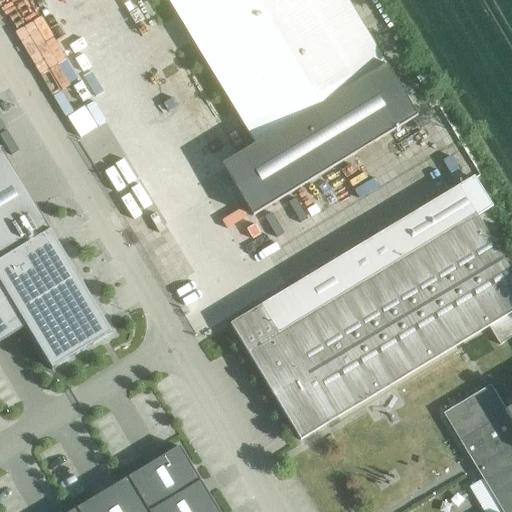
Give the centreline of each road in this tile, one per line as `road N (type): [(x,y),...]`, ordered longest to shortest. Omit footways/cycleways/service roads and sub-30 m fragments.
road 1 (residential): [(175,342),(0,48)]
road 2 (residential): [(175,342),(0,450)]
road 3 (residential): [(275,511),(175,342)]
